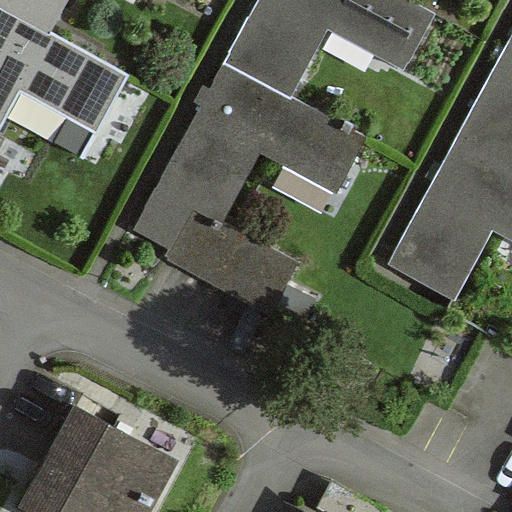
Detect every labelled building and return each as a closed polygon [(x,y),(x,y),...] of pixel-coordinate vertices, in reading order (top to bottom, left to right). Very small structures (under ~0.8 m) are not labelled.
[(0,0),(0,138),(29,85),(104,126),(135,69),(3,0),(0,0)] [(15,0),(63,25),(76,0),(172,0),(173,0),(15,0)] [(259,0),(224,67),(291,103),(328,33),(406,75),(436,19),(399,0),(259,0)] [(511,37),(463,129),(511,155),(511,37)] [(302,265),(225,225),(264,151),(340,191),(366,142),(291,103),(224,67),(136,233),(172,253),(168,261),(275,317),(302,265)] [(396,253),(463,289),(498,224),(511,231),(511,158),(461,132),(396,253)] [(152,511),(186,449),(82,394),(25,500),(48,511),(152,511)] [(353,511),(333,502),(327,511),(353,511)]
